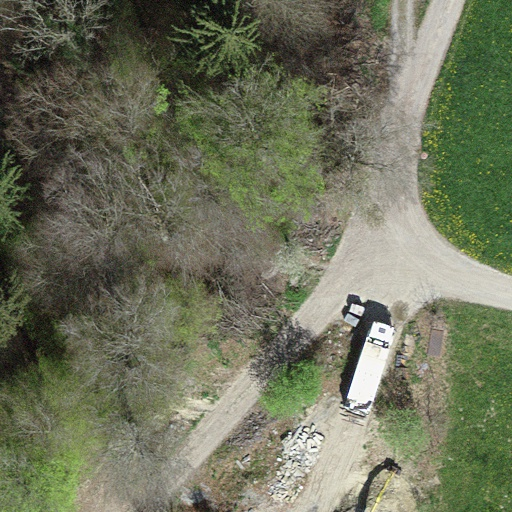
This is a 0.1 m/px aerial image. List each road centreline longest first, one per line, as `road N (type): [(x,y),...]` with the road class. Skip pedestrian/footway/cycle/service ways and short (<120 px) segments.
road 1 (track): [(139,511),(370,238),(447,0)]
road 2 (track): [(511,293),(370,238)]
